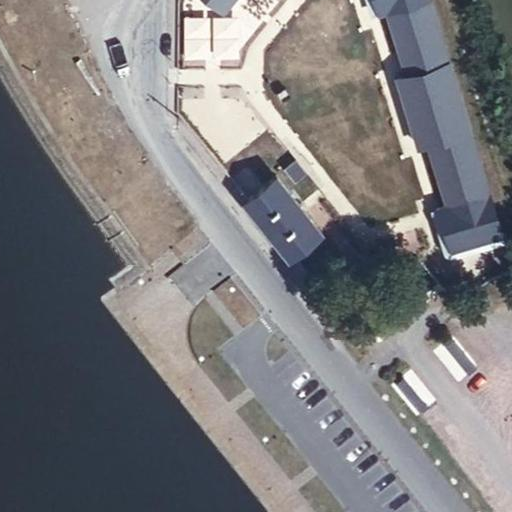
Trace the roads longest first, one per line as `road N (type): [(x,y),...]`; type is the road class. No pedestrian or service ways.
road 1 (unclassified): [(146,0),(135,46),(139,99),(352,392),(450,511)]
road 2 (track): [(449,0),(511,196)]
